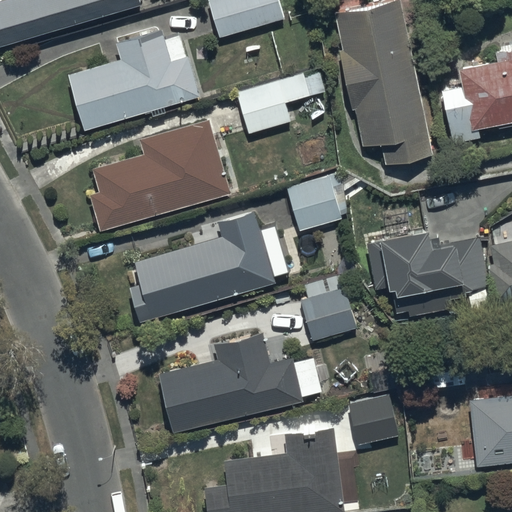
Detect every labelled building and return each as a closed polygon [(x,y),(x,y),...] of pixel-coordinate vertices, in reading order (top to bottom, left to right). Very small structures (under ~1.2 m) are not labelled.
[(0,0),(0,39),(129,0),(0,0)] [(279,0),(209,0),(220,33),(283,14),(279,0)] [(400,0),(355,0),(334,5),(342,41),(340,42),(361,136),(379,132),(385,158),(433,148),(400,0)] [(120,50),(68,65),(85,121),(150,101),(153,109),(164,105),(162,99),(199,88),(181,27),(165,32),(161,21),(115,35),(120,50)] [(463,76),(442,81),(455,134),(481,128),(479,118),(511,110),(511,35),(491,41),(494,51),(459,60),(463,76)] [(303,65),(237,85),(249,126),(289,114),(284,96),(326,84),(320,66),(305,71),(303,65)] [(144,145),(92,159),(99,183),(89,185),(99,222),(232,185),(209,111),(183,119),(180,111),(152,119),(154,126),(140,130),(144,145)] [(333,165),(286,180),(300,225),(342,211),(341,209),(347,207),(333,165)] [(222,228),(133,253),(140,274),(128,278),(141,314),(275,273),(253,203),(218,213),(222,228)] [(490,280),(485,259),(479,231),(457,235),(456,229),(433,234),(429,215),(410,218),(408,203),(381,209),(385,225),(380,226),(381,231),(366,234),(376,282),(391,279),(396,305),(408,302),(410,309),(452,301),(450,290),(468,287),(472,307),(490,303),(486,281),(490,280)] [(485,259),(490,280),(494,298),(511,294),(511,221),(490,226),(492,237),(489,237),(493,257),(485,259)] [(309,290),(300,292),(312,333),(356,320),(341,270),(306,280),(309,290)] [(313,350),(292,355),(291,351),(270,356),(263,325),(217,336),(220,351),(158,366),(172,424),(302,392),(301,389),(322,384),(321,380),(329,378),(326,364),(317,366),(313,350)] [(373,384),(390,381),(399,379),(395,361),(370,367),(373,384)] [(391,386),(374,389),(346,395),(356,441),(400,432),(391,386)] [(511,386),(469,391),(476,457),(511,453),(511,386)] [(343,511),(335,427),(287,431),(288,441),(272,442),(273,453),(224,458),(227,482),(204,485),(207,511),(343,511)]
